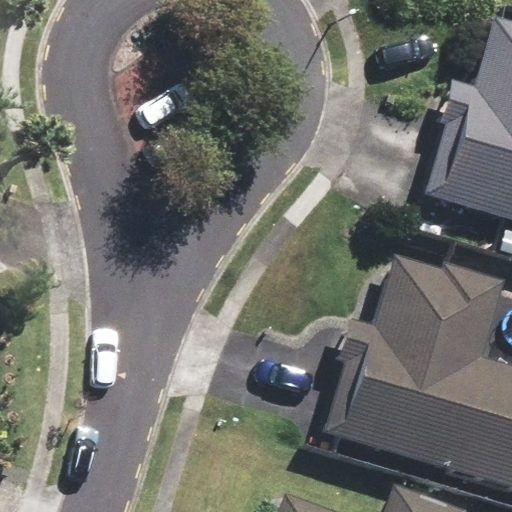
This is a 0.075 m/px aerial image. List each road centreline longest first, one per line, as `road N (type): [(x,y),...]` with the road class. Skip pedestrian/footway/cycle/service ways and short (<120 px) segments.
road 1 (residential): [(133,324),(269,163),(289,88),(266,12),(254,0)]
road 2 (residential): [(105,0),(94,8),(65,78),(99,190)]
road 3 (residential): [(133,324),(82,511)]
road 4 (residential): [(99,190),(133,324)]
